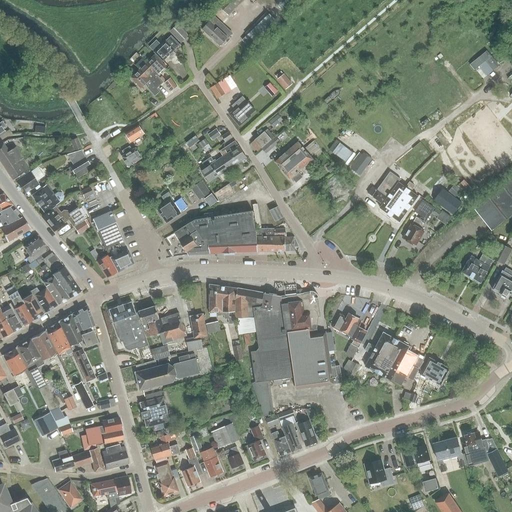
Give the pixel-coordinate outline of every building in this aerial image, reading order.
[(243,0),(225,0),(219,6),(228,15),(243,0)] [(278,23),(266,11),(244,33),(256,45),(278,23)] [(228,38),(232,33),(214,17),(202,29),(220,46),(223,43),(225,45),(230,39),(228,38)] [(188,36),(177,24),(169,32),(180,43),(188,36)] [(171,36),(159,47),(154,41),(150,46),(155,51),(154,52),(163,61),(180,45),(171,36)] [(486,51),(470,64),(474,70),(479,66),(485,61),(492,71),(498,66),(486,51)] [(146,63),(157,75),(166,67),(154,55),(146,63)] [(157,75),(146,63),(139,70),(156,87),(157,88),(163,81),(157,75)] [(160,91),(157,88),(156,87),(139,70),(131,78),(141,88),(147,83),(149,86),(148,87),(155,95),(160,91)] [(292,84),(283,73),(276,79),(285,90),(292,84)] [(177,86),(170,77),(164,82),(171,91),(177,86)] [(225,93),(218,82),(210,87),(217,98),(225,93)] [(272,97),(278,92),(274,88),(269,93),(272,97)] [(250,115),(255,110),(242,96),(231,106),(234,110),(229,114),(239,126),(251,116),(250,115)] [(282,120),(277,114),(268,122),(273,128),(282,120)] [(130,142),(144,134),(138,125),(125,133),(130,142)] [(221,135),(216,128),(207,134),(212,141),(221,135)] [(232,137),(228,131),(221,136),(225,142),(232,137)] [(261,148),(271,139),(264,131),(254,140),(261,148)] [(261,149),(266,154),(280,142),(275,137),(261,149)] [(74,151),(81,148),(77,138),(70,140),(74,151)] [(209,144),(205,138),(197,144),(201,150),(209,144)] [(138,140),(122,150),(122,151),(124,155),(122,156),(127,165),(129,166),(141,158),(137,151),(143,148),(138,140)] [(332,152),(339,143),(336,141),(336,140),(333,144),(328,150),(332,152)] [(246,157),(238,146),(235,141),(225,147),(237,164),(246,157)] [(281,169),(304,149),(298,142),(275,162),(281,169)] [(22,157),(15,147),(8,151),(2,143),(0,144),(0,162),(12,180),(19,175),(21,177),(29,171),(30,171),(21,158),(22,157)] [(228,170),(237,164),(225,147),(219,152),(222,157),(220,158),(228,170)] [(298,172),(313,159),(304,149),(281,169),(290,179),(291,178),(296,182),(302,177),(298,172)] [(81,150),(66,155),(72,165),(85,158),(81,150)] [(352,152),(345,162),(349,165),(356,155),(352,152)] [(352,167),(351,169),(360,176),(372,159),(363,152),(361,154),(352,167)] [(228,170),(220,158),(212,163),(211,162),(213,161),(211,157),(207,159),(218,176),(228,170)] [(89,165),(85,158),(72,165),(69,167),(73,174),(75,174),(77,178),(88,172),(85,167),(89,165)] [(209,183),(218,176),(207,159),(202,163),(205,168),(201,171),(209,183)] [(335,169),(331,164),(326,168),(330,173),(335,169)] [(24,193),(38,184),(29,171),(21,177),(15,181),(24,193)] [(377,190),(372,196),(382,204),(379,208),(386,213),(405,187),(398,182),(400,179),(390,172),(377,190)] [(491,230),(511,213),(511,177),(474,208),(491,230)] [(210,192),(201,180),(190,188),(199,200),(210,192)] [(386,213),(399,222),(418,196),(411,191),(414,186),(409,182),(405,187),(386,213)] [(231,188),(228,184),(214,194),(220,202),(234,193),(231,188)] [(461,190),(454,184),(448,191),(455,197),(461,190)] [(57,192),(53,195),(46,185),(31,195),(36,202),(35,203),(38,207),(39,206),(44,213),(59,202),(62,200),(63,196),(61,193),(57,192)] [(372,186),(367,193),(372,196),(377,190),(372,186)] [(93,194),(90,187),(80,191),(83,198),(93,194)] [(442,188),(434,198),(454,213),(461,203),(442,188)] [(181,198),(174,203),(172,201),(174,200),(168,192),(161,197),(165,202),(156,208),(166,223),(180,213),(179,212),(187,206),(181,198)] [(0,210),(12,205),(2,193),(0,194),(0,210)] [(210,206),(217,201),(211,193),(204,199),(210,206)] [(417,228),(421,221),(424,223),(434,208),(422,200),(414,212),(421,216),(419,219),(416,217),(412,224),(411,224),(403,238),(415,245),(423,231),(417,228)] [(12,205),(0,210),(0,223),(3,227),(4,227),(4,226),(22,217),(12,205)] [(283,217),(278,206),(269,210),(275,221),(283,217)] [(63,210),(59,212),(55,207),(41,217),(53,232),(68,220),(72,227),(84,219),(76,208),(69,213),(67,210),(63,210)] [(441,211),(436,208),(432,213),(437,217),(441,211)] [(257,230),(256,229),(256,230),(255,230),(252,210),(195,219),(174,232),(180,242),(186,252),(188,255),(210,254),(222,253),(235,253),(258,252),(257,230)] [(123,241),(115,222),(111,213),(93,221),(97,230),(106,250),(117,272),(133,263),(123,241)] [(22,217),(4,226),(4,227),(3,227),(0,228),(0,229),(7,242),(30,228),(22,217)] [(89,228),(84,220),(73,227),(78,234),(89,228)] [(274,229),(274,228),(256,229),(257,230),(258,252),(275,251),(274,229)] [(285,229),(274,229),(275,251),(285,251),(294,251),(294,247),(299,246),(294,237),(284,237),(284,236),(286,236),(285,229)] [(46,251),(48,249),(37,236),(23,246),(29,255),(26,258),(29,262),(45,250),(46,251)] [(497,261),(505,246),(499,243),(491,257),(497,261)] [(504,264),(511,249),(505,246),(497,261),(504,264)] [(53,255),(48,249),(40,255),(45,262),(53,255)] [(107,255),(100,259),(98,257),(93,250),(89,252),(106,278),(117,272),(107,255)] [(488,266),(491,261),(489,260),(489,259),(482,254),(479,260),(471,255),(461,272),(480,282),(486,272),(489,266),(488,266)] [(30,270),(27,264),(21,267),(25,273),(30,270)] [(68,299),(81,291),(64,267),(52,274),(53,275),(68,299)] [(511,294),(511,271),(506,267),(503,271),(502,270),(492,289),(499,293),(507,298),(510,293),(511,294)] [(58,305),(68,299),(53,275),(43,282),(58,305)] [(222,297),(222,286),(209,285),(209,313),(210,313),(210,315),(212,315),(212,313),(215,313),(215,310),(218,310),(218,308),(223,308),(223,305),(224,297),(222,297)] [(32,320),(15,290),(13,286),(5,290),(8,296),(15,308),(13,309),(23,326),(32,320)] [(235,299),(237,288),(222,286),(222,297),(224,297),(223,305),(223,308),(218,308),(218,310),(215,310),(215,313),(216,313),(216,316),(224,316),(224,319),(228,319),(228,324),(232,324),(232,319),(231,319),(231,317),(229,317),(229,312),(234,312),(234,306),(235,299)] [(31,294),(21,299),(33,320),(44,313),(45,312),(45,313),(57,306),(45,288),(39,292),(36,288),(32,290),(34,294),(32,296),(31,294)] [(262,306),(263,293),(237,288),(235,299),(234,306),(234,312),(235,312),(235,318),(238,334),(256,332),(253,308),(253,305),(255,305),(262,306)] [(316,298),(318,298),(318,297),(318,296),(317,295),(317,294),(316,293),(315,292),(314,292),(313,291),(312,291),(310,291),(309,291),(310,293),(304,294),(303,293),(296,294),(296,295),(280,298),(281,296),(263,293),(262,306),(255,305),(253,305),(253,308),(256,332),(258,348),(255,351),(250,352),(254,382),(250,384),(263,417),(272,413),(268,380),(273,379),(273,384),(281,384),(280,379),(293,377),(295,389),(341,383),(339,366),(330,367),(325,332),(317,333),(316,328),(318,316),(316,298)] [(142,324),(139,312),(135,313),(132,302),(123,305),(123,304),(117,306),(118,307),(109,310),(113,322),(114,322),(120,342),(122,341),(125,346),(125,347),(125,348),(126,348),(127,349),(128,349),(129,350),(130,350),(131,349),(137,347),(138,348),(148,344),(148,345),(149,344),(141,324),(142,324)] [(83,329),(93,326),(90,317),(91,317),(87,306),(71,314),(85,347),(96,343),(91,331),(85,333),(83,329)] [(148,322),(159,319),(155,306),(138,311),(139,312),(142,324),(147,337),(152,335),(148,322)] [(12,332),(21,327),(10,308),(2,313),(12,332)] [(2,313),(0,309),(0,333),(2,338),(12,332),(2,313)] [(152,335),(153,335),(153,337),(160,335),(163,344),(172,341),(172,340),(186,336),(183,325),(178,313),(159,319),(148,322),(152,335)] [(202,348),(200,337),(207,336),(203,314),(190,316),(194,337),(186,339),(188,351),(202,348)] [(366,331),(359,326),(360,323),(356,321),(357,319),(355,318),(356,316),(352,314),(351,315),(349,314),(346,318),(339,314),(332,327),(340,331),(341,330),(355,338),(352,344),(358,348),(361,343),(360,343),(366,331)] [(79,352),(82,351),(78,342),(82,341),(71,315),(58,321),(73,353),(79,350),(79,352)] [(220,331),(218,321),(206,324),(208,334),(220,331)] [(57,322),(45,329),(58,354),(64,351),(67,355),(72,353),(70,348),(57,322)] [(42,332),(30,339),(42,361),(55,354),(42,332)] [(384,356),(394,338),(383,333),(375,347),(368,343),(366,347),(384,356)] [(406,351),(409,346),(394,338),(384,356),(399,364),(396,370),(398,370),(397,372),(398,373),(394,382),(401,386),(406,377),(413,381),(420,367),(420,368),(421,363),(422,364),(425,358),(418,354),(417,357),(406,351)] [(36,368),(43,364),(29,339),(17,346),(31,370),(28,371),(31,376),(37,389),(49,412),(59,408),(36,368)] [(243,359),(239,339),(232,341),(236,360),(243,359)] [(158,359),(168,356),(170,356),(167,345),(151,349),(154,360),(157,359),(158,359)] [(375,372),(384,356),(366,347),(364,350),(371,354),(365,366),(375,372)] [(15,348),(2,355),(13,377),(19,373),(24,371),(27,369),(15,348)] [(94,378),(82,351),(79,352),(79,350),(73,353),(86,382),(94,378)] [(146,369),(151,388),(173,382),(175,377),(179,378),(199,373),(196,359),(190,360),(189,355),(179,357),(180,363),(174,364),(173,367),(168,364),(168,363),(146,369)] [(168,356),(158,359),(159,364),(169,361),(168,356)] [(375,372),(394,382),(398,373),(397,372),(398,370),(396,370),(399,364),(384,356),(375,372)] [(440,385),(449,369),(429,358),(425,365),(422,364),(421,363),(420,368),(423,369),(420,374),(433,382),(432,383),(437,386),(438,384),(440,385)] [(157,365),(155,360),(136,365),(137,372),(135,372),(140,390),(151,388),(146,369),(145,368),(157,365)] [(359,366),(352,361),(345,374),(352,378),(359,366)] [(5,376),(0,366),(0,379),(3,385),(8,382),(5,376)] [(80,382),(77,377),(72,380),(74,385),(73,385),(85,409),(93,406),(80,381),(80,382)] [(22,396),(18,386),(2,394),(8,406),(12,404),(17,413),(22,410),(17,399),(22,396)] [(60,395),(67,408),(74,404),(66,391),(60,395)] [(146,427),(169,421),(162,392),(145,396),(146,401),(140,403),(142,412),(143,418),(144,418),(146,427)] [(417,395),(412,393),(409,401),(415,403),(417,395)] [(110,408),(107,399),(98,401),(100,410),(110,408)] [(59,408),(49,412),(54,421),(64,417),(59,408)] [(305,412),(309,420),(311,425),(317,423),(312,408),(304,409),(305,412)] [(250,421),(256,416),(250,409),(244,413),(250,421)] [(301,448),(296,433),(292,424),(293,423),(291,418),(295,417),(292,409),(277,414),(291,452),(301,448)] [(57,428),(49,412),(33,420),(41,436),(57,428)] [(23,419),(20,413),(10,417),(13,424),(23,419)] [(279,422),(276,414),(265,419),(268,427),(279,422)] [(100,433),(121,429),(119,417),(102,421),(103,426),(84,430),(87,445),(102,442),(100,433)] [(299,421),(294,423),(298,432),(300,431),(305,446),(317,442),(311,425),(309,420),(302,423),(300,423),(299,421)] [(9,430),(5,423),(0,425),(0,437),(5,448),(20,440),(14,428),(9,430)] [(69,423),(57,428),(61,436),(72,432),(69,423)] [(218,448),(238,440),(231,423),(211,432),(218,448)] [(260,457),(265,454),(260,440),(263,439),(261,435),(262,435),(258,426),(250,429),(254,438),(252,439),(254,442),(247,445),(253,460),(255,459),(256,460),(260,458),(260,457)] [(103,444),(123,440),(121,430),(101,434),(103,444)] [(488,450),(485,440),(481,441),(479,434),(474,436),(473,433),(472,433),(470,432),(466,433),(466,435),(464,436),(466,440),(465,440),(466,442),(463,443),(469,465),(488,459),(485,451),(488,450)] [(280,456),(291,452),(285,436),(280,438),(277,433),(272,435),(280,456)] [(150,447),(155,460),(156,460),(166,457),(172,455),(172,454),(179,452),(177,444),(170,447),(168,441),(171,440),(169,434),(160,437),(162,443),(150,447)] [(202,448),(197,434),(189,437),(194,451),(202,448)] [(445,441),(449,458),(456,456),(456,455),(457,455),(460,467),(465,466),(462,453),(461,453),(457,438),(445,441)] [(442,460),(449,458),(445,441),(433,444),(437,460),(441,472),(445,471),(444,464),(443,464),(442,459),(442,458),(442,460)] [(127,464),(124,446),(119,447),(118,444),(111,446),(117,466),(127,464)] [(408,466),(409,470),(430,464),(425,445),(412,448),(413,451),(403,454),(406,466),(408,466)] [(105,470),(117,466),(111,446),(105,448),(106,451),(101,452),(105,470)] [(232,469),(243,464),(236,446),(224,451),(232,469)] [(202,474),(198,464),(192,447),(185,450),(189,459),(187,460),(190,468),(181,471),(188,487),(200,482),(198,476),(202,474)] [(94,472),(104,470),(102,460),(101,460),(97,448),(88,451),(71,456),(74,466),(74,468),(92,462),(94,472)] [(500,475),(507,471),(497,449),(490,453),(500,475)] [(74,466),(71,456),(67,457),(65,450),(57,453),(59,458),(51,461),(55,471),(62,469),(63,469),(74,466)] [(210,477),(223,472),(216,456),(213,450),(204,453),(203,451),(200,453),(204,461),(210,477)] [(173,474),(172,475),(166,457),(156,460),(157,465),(155,466),(160,482),(159,483),(163,494),(165,495),(178,491),(173,477),(173,476),(173,474)] [(381,460),(364,464),(369,484),(380,481),(382,487),(394,484),(390,468),(383,470),(381,460)] [(322,473),(309,478),(315,495),(317,495),(318,499),(319,499),(329,495),(328,490),(322,473)] [(130,492),(127,479),(127,477),(90,484),(93,496),(105,494),(106,499),(108,499),(110,509),(116,505),(116,506),(119,504),(118,497),(117,495),(130,492)] [(36,490),(37,492),(50,511),(68,511),(69,511),(47,478),(33,484),(37,489),(36,490)] [(425,492),(438,488),(435,478),(422,482),(425,492)] [(70,480),(56,489),(70,510),(77,505),(76,504),(82,499),(70,480)] [(35,511),(25,497),(14,501),(9,503),(2,484),(0,484),(0,511),(35,511)] [(442,511),(461,511),(448,492),(435,501),(442,511)] [(408,499),(413,510),(424,506),(420,494),(408,499)] [(329,511),(326,511),(346,511),(339,503),(329,511)]
